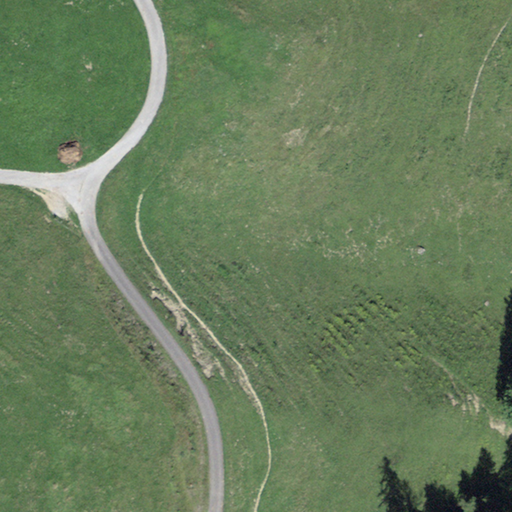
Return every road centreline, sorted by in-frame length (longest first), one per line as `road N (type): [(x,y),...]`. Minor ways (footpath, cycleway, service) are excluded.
road 1 (track): [(213,511),(215,445),(204,400),(105,258),(79,179)]
road 2 (track): [(141,0),(159,63),(149,109),(134,132),(79,179),(0,176)]
